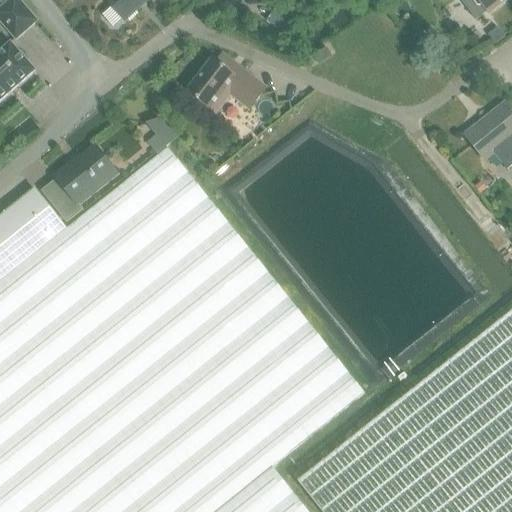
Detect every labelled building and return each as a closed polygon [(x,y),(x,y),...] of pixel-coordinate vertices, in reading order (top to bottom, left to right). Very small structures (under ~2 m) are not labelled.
[(18,0),(11,0),(0,10),(0,22),(16,41),(37,22),(18,0)] [(116,26),(123,20),(124,21),(147,0),(104,0),(112,8),(106,14),(105,18),(112,25),(116,26)] [(275,0),(269,0),(264,7),(290,32),(299,23),(275,0)] [(459,0),(476,21),(487,13),(488,14),(505,0),(459,0)] [(497,27),(487,35),(495,45),(505,37),(497,27)] [(0,102),(35,71),(11,44),(0,52),(0,102)] [(332,58),(327,49),(312,57),(317,66),(332,58)] [(250,109),(265,90),(223,57),(218,64),(213,60),(188,93),(215,114),(230,94),(250,109)] [(511,165),(511,112),(506,105),(465,137),(484,160),(493,153),(506,170),(511,165)] [(167,148),(66,229),(0,281),(0,511),(306,511),(271,468),(364,394),(167,148)] [(55,177),(56,179),(40,193),(65,224),(82,210),(77,205),(116,174),(95,148),(73,166),(72,164),(55,177)] [(481,182),(474,188),(480,195),(487,189),(481,182)] [(34,189),(0,216),(0,281),(66,229),(34,189)] [(335,455),(298,483),(321,511),(511,511),(511,313),(434,376),(406,397),(335,455)]
